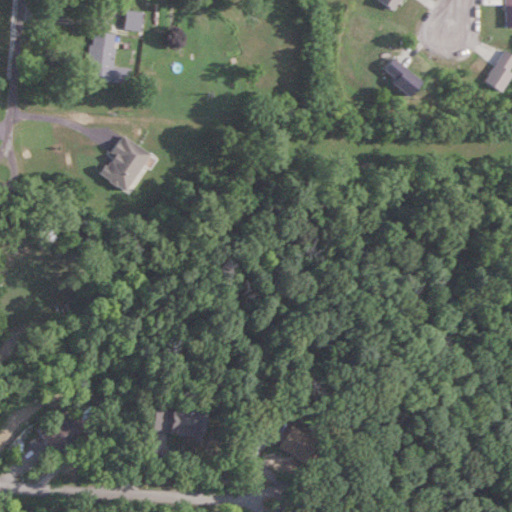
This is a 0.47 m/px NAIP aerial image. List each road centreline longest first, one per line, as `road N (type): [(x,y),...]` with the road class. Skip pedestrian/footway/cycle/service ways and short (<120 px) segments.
road 1 (residential): [(0,486),(253,503)]
road 2 (residential): [(22,0),(6,150)]
